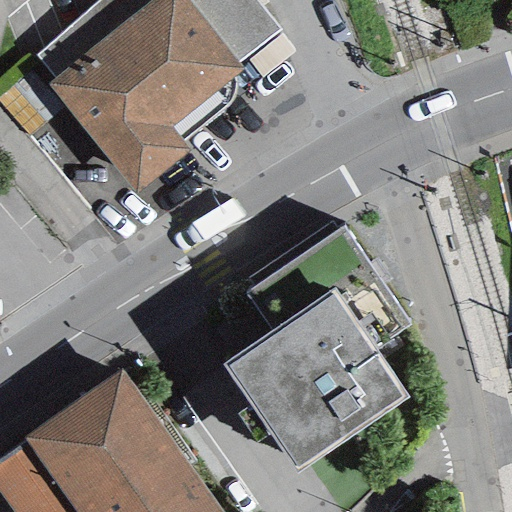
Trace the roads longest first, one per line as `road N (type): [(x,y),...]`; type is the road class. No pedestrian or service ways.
road 1 (residential): [(480,423),(451,300),(382,142)]
road 2 (secondary): [(133,294),(382,142)]
road 3 (residential): [(133,294),(0,140)]
road 4 (residential): [(297,0),(382,142)]
road 5 (secondary): [(0,384),(133,294)]
road 6 (secondary): [(382,142),(511,91)]
road 7 (residential): [(480,423),(388,511)]
